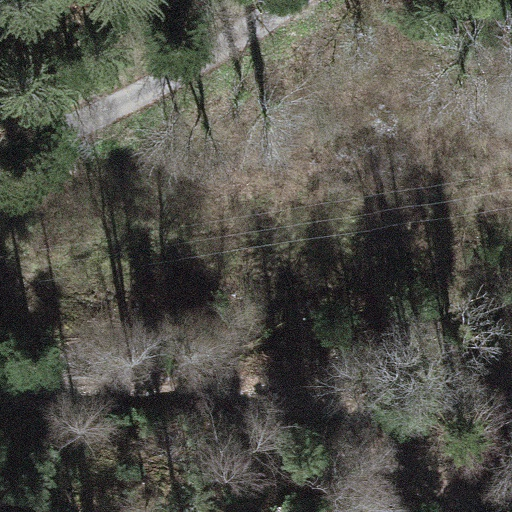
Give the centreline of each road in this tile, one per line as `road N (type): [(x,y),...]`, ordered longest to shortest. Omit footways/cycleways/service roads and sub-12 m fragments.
road 1 (track): [(481,511),(367,429),(290,389),(0,372)]
road 2 (unclassified): [(0,137),(316,33),(357,0)]
